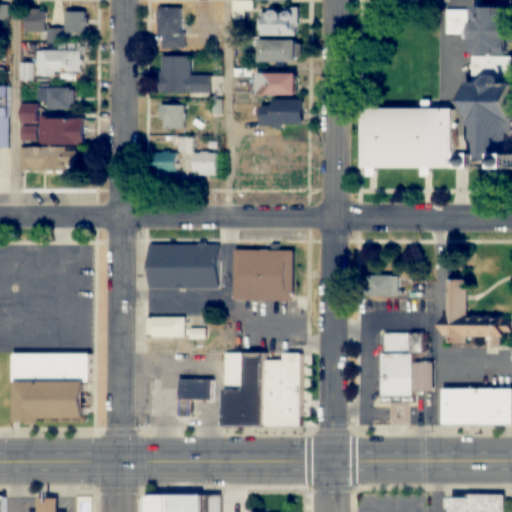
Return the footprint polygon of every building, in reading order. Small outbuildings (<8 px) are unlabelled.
[(236,0),(236,19),(248,19),(248,11),(257,11),(257,0),(236,0)] [(0,3),(10,3),(10,19),(0,19),(0,3)] [(183,6),(183,30),(186,30),(187,48),(163,48),(163,33),(158,33),(158,6),(183,6)] [(259,11),(259,35),(298,34),(298,21),(301,21),(301,6),(285,6),(285,11),(279,11),(276,8),(272,8),(269,11),(259,11)] [(27,30),(48,30),(48,10),(42,10),(42,7),(33,7),(33,10),(27,10),(27,30)] [(511,55),(473,55),(473,39),(469,39),(469,34),(469,23),(473,23),(473,7),(511,7),(511,20),(511,55)] [(67,10),(67,31),(88,31),(87,26),(90,26),(90,16),(87,16),(87,10),(67,10)] [(447,34),(447,10),(469,10),(469,23),(469,34),(469,39),(462,39),(462,34),(447,34)] [(48,26),(48,42),(66,42),(66,26),(48,26)] [(258,38),(258,61),(297,61),(297,55),(304,55),(304,43),(296,43),(296,38),(258,38)] [(59,74),(41,74),(41,49),(86,49),(86,71),(59,71),(59,74)] [(163,55),(192,55),(192,73),(213,73),(213,91),(159,91),(159,73),(163,73),(163,55)] [(474,56),(511,56),(511,168),(505,168),(505,165),(486,165),(486,169),(470,169),(470,153),(476,153),(476,127),(469,127),(469,108),(469,82),(474,82),(474,56)] [(23,63),(23,79),(36,79),(36,63),(23,63)] [(296,71),(296,94),(256,94),(256,92),(252,93),(252,74),(256,74),(256,71),(296,71)] [(41,87),(42,101),(46,101),(46,105),(51,105),(51,109),(74,108),(74,106),(78,106),(78,90),(73,90),(73,86),(53,86),(53,82),(45,82),(45,87),(41,87)] [(0,84),(11,84),(11,146),(0,146),(0,84)] [(224,98),(224,113),(213,113),(213,98),(224,98)] [(303,98),(303,123),(282,123),(282,128),(276,128),(276,125),(261,125),(261,104),(271,104),(271,98),(303,98)] [(459,108),(459,153),(459,169),(435,169),(435,178),(424,178),(424,169),(379,169),(379,177),(370,177),(370,168),(365,168),(365,108),(421,109),(421,99),(432,99),(432,108),(440,108),(459,108)] [(187,127),(164,127),(164,119),(161,119),(161,104),(174,104),(174,101),(180,101),(180,104),(187,104),(187,127)] [(24,123),(24,102),(41,102),(41,123),(24,123)] [(42,114),(42,144),(89,144),(90,117),(52,117),(52,114),(42,114)] [(190,115),(190,132),(212,131),(211,115),(190,115)] [(24,125),(24,140),(41,140),(41,125),(24,125)] [(195,150),(195,135),(180,135),(180,150),(195,150)] [(24,146),(24,170),(78,170),(78,163),(82,163),(82,149),(79,149),(79,146),(24,146)] [(156,151),(156,174),(169,174),(169,170),(180,170),(180,151),(172,151),(172,149),(164,149),(164,151),(156,151)] [(218,151),(218,174),(200,174),(200,171),(194,171),(194,151),(202,151),(202,150),(210,150),(210,151),(218,151)] [(470,153),(464,153),(459,153),(459,169),(464,169),(470,169),(470,153)] [(149,289),(149,245),(221,245),(221,289),(149,289)] [(240,252),(240,301),(299,302),(299,252),(240,252)] [(369,297),(405,297),(405,291),(401,291),(401,276),(369,276),(369,297)] [(450,281),(471,281),(471,313),(504,313),(504,320),(511,320),(511,332),(505,332),(505,338),(501,338),(501,348),(491,348),(491,337),(466,337),(466,343),(450,344),(450,335),(446,335),(446,316),(450,316),(450,281)] [(187,317),(187,338),(149,338),(149,317),(187,317)] [(191,328),(191,340),(207,340),(207,328),(191,328)] [(433,364),(433,392),(428,392),(420,392),(413,392),(413,403),(381,402),(382,352),(385,352),(385,332),(424,332),(424,353),(414,353),(413,364),(420,364),(428,364),(433,364)] [(268,361),(269,426),(308,426),(308,352),(287,352),(287,361),(268,361)] [(12,353),(94,354),(94,383),(91,383),(90,418),(41,418),(41,423),(15,423),(16,383),(12,383),(12,353)] [(269,426),(268,361),(268,353),(226,353),(226,380),(227,427),(269,426)] [(180,380),(216,380),(216,401),(210,401),(200,401),(195,401),(194,408),(194,417),(179,417),(179,408),(180,380)] [(447,425),(511,425),(511,390),(447,390),(447,425)] [(449,511),(449,498),(474,497),(474,494),(505,494),(505,511),(449,511)] [(223,496),(223,511),(145,511),(145,502),(145,500),(145,498),(146,497),(147,496),(149,496),(151,495),(223,496)] [(0,511),(0,496),(8,497),(8,511),(0,511)] [(39,511),(39,507),(40,498),(60,499),(60,507),(60,511),(39,511)]
